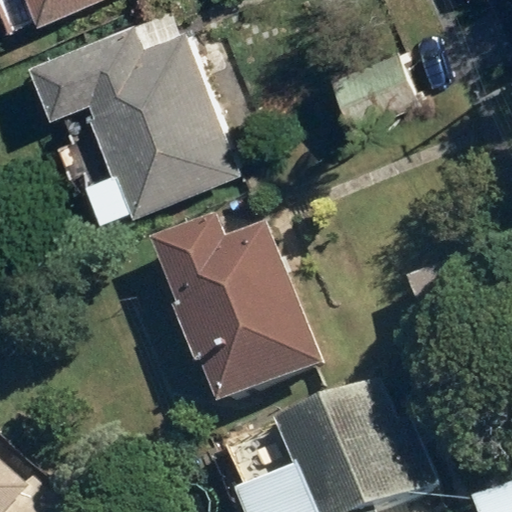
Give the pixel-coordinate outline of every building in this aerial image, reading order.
[(12,0),(23,25),(54,11),(58,19),(100,0),(12,0)] [(148,19),(49,60),(70,111),(104,97),(132,166),(101,179),(117,218),(150,205),(153,212),(253,171),(194,28),(158,43),(148,19)] [(410,48),(349,74),(371,125),(432,99),(410,48)] [(238,239),(229,217),(167,243),(235,408),(336,367),(276,223),(238,239)] [(491,254),(424,282),(444,328),(511,300),(491,254)] [(313,471),(256,496),(263,511),(404,511),(457,489),(425,415),(411,422),(392,380),(292,424),(313,471)] [(0,451),(0,511),(82,511),(41,476),(35,482),(0,451)] [(511,511),(511,492),(489,501),(492,511),(511,511)]
